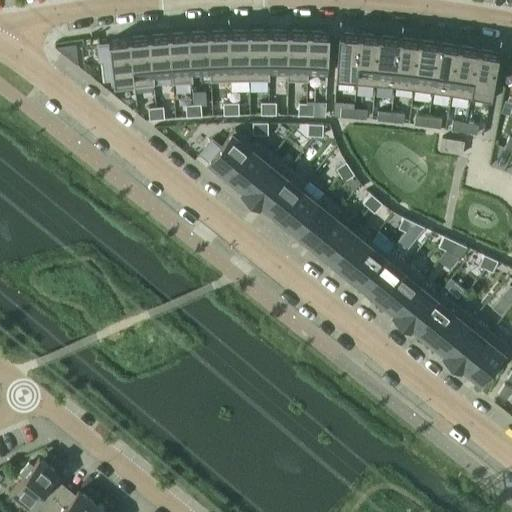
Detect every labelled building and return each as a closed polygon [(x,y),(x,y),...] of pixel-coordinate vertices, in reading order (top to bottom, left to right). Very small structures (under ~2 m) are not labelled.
[(262,29),(248,30),(249,80),(268,80),(269,29),(267,29),(267,31),(262,31),(262,29)] [(269,29),(268,80),(269,80),(269,73),(286,73),(286,80),(287,80),(289,30),(287,30),(287,31),(282,31),(282,30),(269,29)] [(222,30),(209,31),(210,81),(229,80),(230,80),(229,30),(227,30),(227,31),(222,31),(222,30)] [(242,30),(229,30),(230,80),(249,80),(248,30),(247,30),(247,31),(242,31),(242,30)] [(289,30),(287,80),(306,81),(308,30),(307,30),(307,31),(302,31),(302,30),(289,30)] [(308,30),(306,81),(307,81),(307,73),(327,74),(329,32),(322,32),(322,31),(314,31),(308,30)] [(202,31),(188,32),(191,82),(192,82),(192,75),(209,74),(209,81),(210,81),(209,31),(207,31),(207,32),(202,32),(202,31)] [(182,32),(169,33),(172,83),(191,82),(188,32),(187,32),(187,33),(182,33),(182,32)] [(339,32),(335,82),(340,82),(351,83),(355,83),(359,33),(358,33),(358,34),(353,34),(353,33),(339,32)] [(162,34),(149,35),(153,85),(154,85),(153,77),(171,76),(171,83),(172,83),(169,33),(167,33),(167,34),(162,35),(162,34)] [(359,33),(355,83),(359,84),(370,84),(374,85),(379,35),(377,35),(377,36),(373,35),(373,34),(359,33)] [(142,35),(129,37),(134,86),(153,85),(149,35),(147,35),(147,36),(142,36),(142,35)] [(379,35),(374,85),(378,85),(389,86),(393,87),(399,37),(397,37),(397,38),(393,37),(393,36),(379,35)] [(109,43),(98,45),(100,61),(102,80),(104,80),(103,79),(113,78),(114,89),(134,86),(129,37),(127,37),(127,38),(126,38),(108,40),(109,43)] [(399,37),(393,87),(397,87),(408,89),(412,89),(418,39),(417,39),(417,40),(413,40),(413,39),(399,37)] [(418,39),(412,89),(416,90),(427,91),(431,92),(438,42),(437,42),(437,43),(432,42),(432,41),(418,39)] [(438,42),(431,92),(435,92),(446,94),(450,95),(458,45),(457,45),(457,46),(452,45),(452,44),(438,42)] [(458,45),(450,95),(454,95),(465,97),(469,98),(478,48),(476,48),(476,49),(472,48),(472,47),(458,45)] [(478,48),(469,98),(473,99),(484,101),(489,102),(498,53),(491,52),(492,51),(478,48)] [(230,102),(223,102),(223,114),(231,114),(230,102)] [(238,102),(230,102),(231,114),(238,114),(238,102)] [(297,114),(305,115),(306,102),(298,102),(297,114)] [(313,103),(306,102),(305,115),(313,115),(313,103)] [(200,103),(193,104),(193,116),(201,115),(200,103)] [(193,116),(193,104),(185,104),(186,116),(193,116)] [(156,118),(155,106),(148,107),(149,119),(156,118)] [(163,106),(155,106),(156,118),(164,118),(163,106)] [(352,117),(353,108),(340,107),(339,116),(352,117)] [(353,108),(352,117),(365,118),(366,109),(353,108)] [(377,110),(376,119),(389,121),(391,111),(377,110)] [(391,111),(389,121),(402,122),(404,112),(391,111)] [(426,126),(428,116),(415,114),(413,124),(426,126)] [(428,116),(426,126),(439,128),(441,118),(428,116)] [(452,119),(450,129),(463,132),(465,122),(452,119)] [(465,122),(463,132),(476,134),(478,124),(465,122)] [(315,135),(315,123),(308,123),(307,135),(315,135)] [(323,123),(315,123),(315,135),(322,136),(323,123)] [(211,138),(200,152),(209,160),(208,161),(226,176),(253,143),(256,140),(255,139),(252,143),(234,128),(220,146),(211,138)] [(461,154),(463,141),(442,137),(440,150),(461,154)] [(253,143),(226,176),(242,189),(241,190),(242,191),(272,153),(256,140),(253,143)] [(272,153),(242,191),(258,205),(289,167),(272,153)] [(345,161),(335,167),(339,174),(349,167),(345,161)] [(289,167),(258,205),(259,205),(261,204),(277,216),(306,180),(289,167)] [(353,173),(349,167),(339,174),(343,180),(353,173)] [(306,180),(277,216),(293,230),(323,194),(322,193),(316,201),(301,189),(307,181),(306,180)] [(376,198),(370,193),(362,202),(368,207),(376,198)] [(323,194),(293,230),(310,244),(339,208),(323,194)] [(382,203),(376,198),(368,207),(374,212),(382,203)] [(339,208),(310,244),(327,257),(350,229),(334,216),(340,208),(339,208)] [(410,220),(403,216),(397,227),(404,230),(410,220)] [(416,223),(410,220),(404,230),(411,234),(416,223)] [(367,242),(350,229),(327,257),(344,271),(367,242)] [(443,235),(438,246),(445,249),(450,238),(443,235)] [(450,238),(445,249),(458,255),(465,246),(450,238)] [(367,242),(344,271),(361,285),(390,248),(389,248),(386,251),(370,239),(367,242)] [(390,248),(361,285),(377,298),(407,262),(390,248)] [(490,257),(483,254),(478,265),(485,268),(490,257)] [(497,260),(490,257),(485,268),(492,271),(497,260)] [(407,262),(377,298),(393,311),(392,313),(392,314),(423,275),(407,262)] [(423,275),(392,314),(409,327),(411,325),(437,293),(440,289),(439,288),(436,292),(421,280),(424,276),(423,275)] [(411,325),(409,327),(410,328),(412,326),(428,339),(457,303),(445,293),(440,289),(437,293),(411,325)] [(457,303),(428,339),(437,347),(444,352),(442,354),(443,354),(444,353),(474,316),(457,303)] [(444,353),(443,354),(460,368),(461,366),(491,330),(474,316),(444,353)] [(461,366),(460,368),(460,369),(462,367),(480,381),(509,345),(491,330),(461,366)] [(505,399),(511,388),(503,383),(496,394),(505,399)] [(30,511),(41,511),(64,484),(54,476),(57,472),(38,458),(32,466),(28,462),(19,473),(23,477),(9,494),(30,511)] [(41,511),(88,511),(95,503),(78,489),(75,493),(64,484),(41,511)] [(105,511),(95,503),(88,511),(105,511)]
